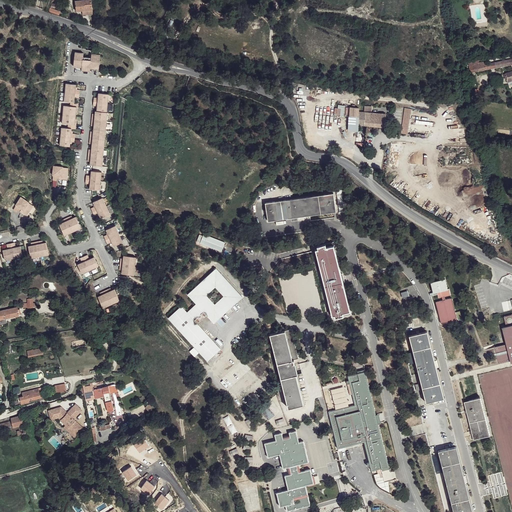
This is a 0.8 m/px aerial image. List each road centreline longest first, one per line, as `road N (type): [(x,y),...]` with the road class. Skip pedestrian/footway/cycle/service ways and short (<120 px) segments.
road 1 (tertiary): [(187,70),(282,98),(302,152),(346,163),(412,215),(511,269)]
road 2 (residential): [(143,61),(127,80),(92,80),(83,197),(99,243)]
road 3 (residential): [(0,420),(70,396),(75,382),(111,374),(116,361),(85,331)]
road 4 (unknown): [(254,465),(254,437),(315,402),(317,328)]
